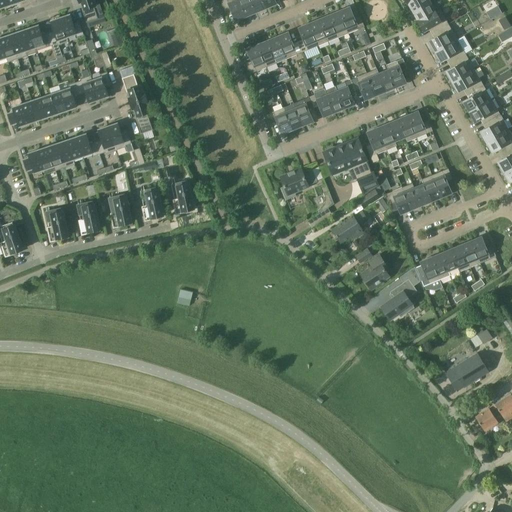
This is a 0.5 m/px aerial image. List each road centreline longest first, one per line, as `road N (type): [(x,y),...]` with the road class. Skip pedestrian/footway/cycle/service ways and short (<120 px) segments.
road 1 (residential): [(0,289),(68,262),(171,239),(226,229),(276,236),(401,354),(458,421),(488,469),(452,511)]
road 2 (unclassified): [(377,509),(297,436),(208,388),(107,358),(0,348)]
road 3 (residential): [(500,190),(407,229),(415,248),(510,207)]
road 4 (residential): [(266,144),(270,155),(439,83)]
road 5 (residential): [(168,227),(42,259)]
road 6 (residential): [(0,147),(122,105)]
road 7 (residential): [(439,83),(500,190)]
